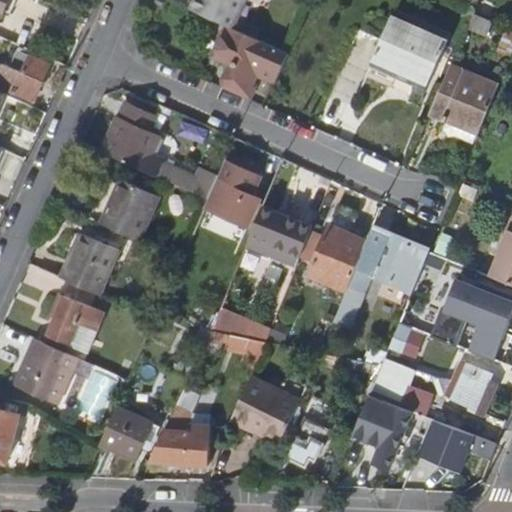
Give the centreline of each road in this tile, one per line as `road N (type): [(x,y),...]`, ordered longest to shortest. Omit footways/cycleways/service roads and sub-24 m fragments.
road 1 (residential): [(419,198),(94,54)]
road 2 (residential): [(94,54),(0,273)]
road 3 (tertiary): [(194,511),(118,499),(0,504)]
